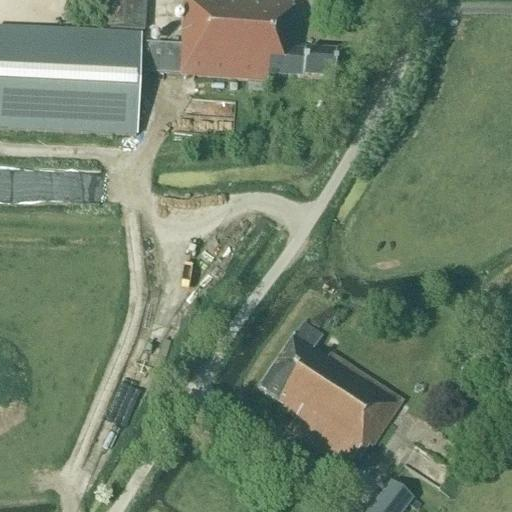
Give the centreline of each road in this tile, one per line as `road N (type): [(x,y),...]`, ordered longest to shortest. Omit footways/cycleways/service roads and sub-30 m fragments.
road 1 (unclassified): [(115,511),(383,98),(405,37),(399,0)]
road 2 (track): [(137,193),(128,210),(132,313),(69,473),(68,511)]
road 3 (track): [(308,222),(246,205),(198,223),(150,213),(137,193),(137,170),(174,97)]
road 4 (track): [(137,170),(105,155),(0,149)]
